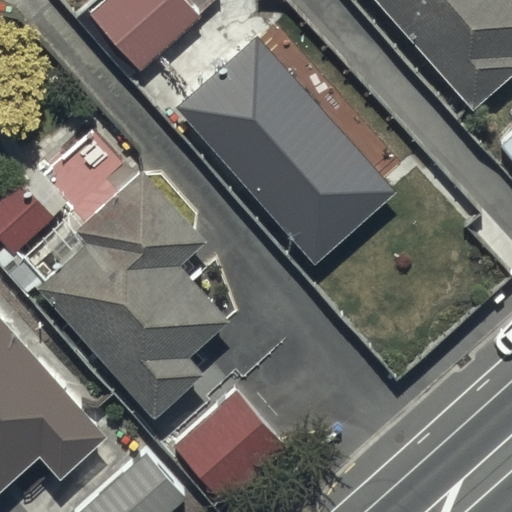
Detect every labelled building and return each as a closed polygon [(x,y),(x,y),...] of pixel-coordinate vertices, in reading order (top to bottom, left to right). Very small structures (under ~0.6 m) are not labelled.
[(201,18),(185,0),(100,0),(89,10),(141,70),(201,18)] [(511,0),(380,0),(476,106),(488,95),(510,120),(511,118),(511,0)] [(398,180),(257,24),(175,97),(316,253),(398,180)] [(511,133),(502,143),(511,153),(511,133)] [(206,243),(144,171),(63,241),(76,256),(38,289),(154,424),(210,376),(192,356),(230,324),(180,266),(206,243)] [(46,212),(16,179),(0,192),(0,222),(15,239),(46,212)] [(109,426),(0,308),(0,478),(40,442),(64,467),(109,426)] [(278,437),(232,391),(180,442),(225,489),(278,437)] [(79,511),(171,511),(187,499),(147,453),(79,511)]
